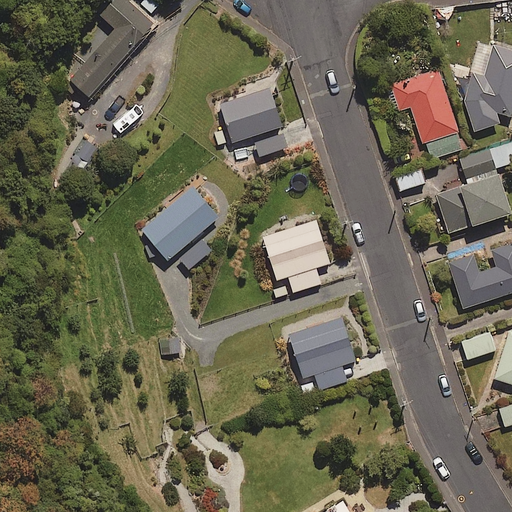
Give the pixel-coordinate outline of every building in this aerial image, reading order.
[(153,21),(128,0),(113,0),(101,15),(114,26),(70,79),(90,96),(153,21)] [(499,112),(511,116),(511,45),(492,40),(484,70),(474,68),(464,102),(476,132),(502,121),(499,112)] [(399,109),(411,105),(423,144),(428,143),(433,157),(463,148),(439,69),(391,84),(399,109)] [(282,125),(268,79),(245,86),(247,94),(221,102),(233,141),(282,125)] [(511,162),(511,141),(462,157),(468,176),(511,162)] [(425,181),(421,168),(396,177),(400,190),(425,181)] [(511,211),(498,173),(436,194),(449,232),(511,211)] [(199,188),(145,240),(170,265),(178,258),(189,269),(211,248),(203,239),(226,216),(199,188)] [(330,262),(316,220),(275,233),(273,225),(260,229),(276,279),(289,275),(294,291),(321,283),(315,266),(330,262)] [(511,242),(491,249),(496,266),(479,272),(474,254),(449,261),(464,307),(511,291),(511,242)] [(356,359),(339,310),(288,327),(304,376),(314,373),(320,389),(347,380),(341,364),(356,359)] [(511,330),(495,377),(511,382),(511,330)] [(495,350),(490,332),(462,341),(467,358),(495,350)] [(181,353),(180,338),(160,339),(162,354),(181,353)] [(511,423),(511,404),(499,409),(505,426),(511,423)] [(349,511),(342,499),(319,511),(349,511)]
